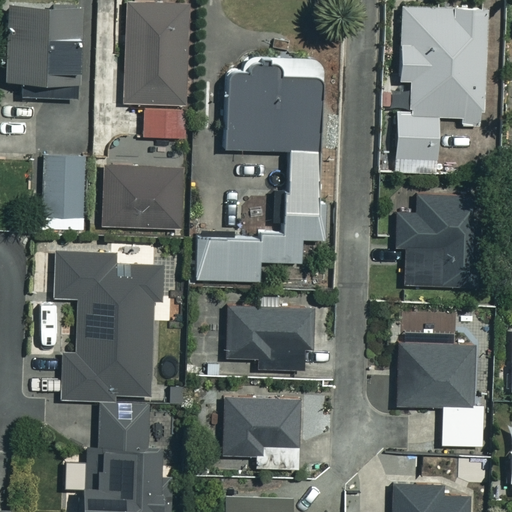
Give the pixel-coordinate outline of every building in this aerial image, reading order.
[(2,6),(2,82),(15,83),(15,99),(70,99),(71,7),(2,6)] [(181,6),(120,6),(119,103),(139,103),(138,136),(180,137),(181,6)] [(428,164),(430,120),(452,120),(452,128),(473,129),(477,10),(396,7),(394,81),(405,82),(404,113),(392,112),(390,163),(428,164)] [(314,149),(314,74),(273,73),(273,59),(244,58),(244,76),(220,76),(219,148),(282,149),(314,149)] [(314,149),(282,149),(282,191),(277,191),(276,238),(192,237),(192,279),(256,279),(256,261),(296,261),(296,238),(319,238),(319,202),(313,202),(314,149)] [(82,155),(39,156),(41,231),(83,230),(82,155)] [(176,167),(99,167),(99,226),(175,227),(176,167)] [(457,192),(414,192),(414,213),(392,213),(392,246),(399,246),(399,285),(456,285),(457,192)] [(93,401),(145,404),(154,266),(109,264),(110,254),(50,250),(47,298),(74,299),(70,353),(58,352),(55,399),(93,401)] [(308,309),(223,306),(221,357),(266,359),(266,366),(296,368),(296,353),(306,353),(308,309)] [(446,332),(392,332),(392,406),(436,405),(436,444),(475,444),(475,407),(468,407),(467,346),(446,346),(446,332)] [(294,399),(219,398),(218,454),(251,455),(251,467),(293,468),(294,399)] [(145,404),(93,401),(90,453),(76,452),(72,511),(168,511),(170,476),(153,475),(155,448),(143,447),(145,404)] [(444,484),(388,483),(387,511),(466,511),(467,495),(444,495),(444,484)] [(284,511),(285,498),(220,497),(219,511),(284,511)]
